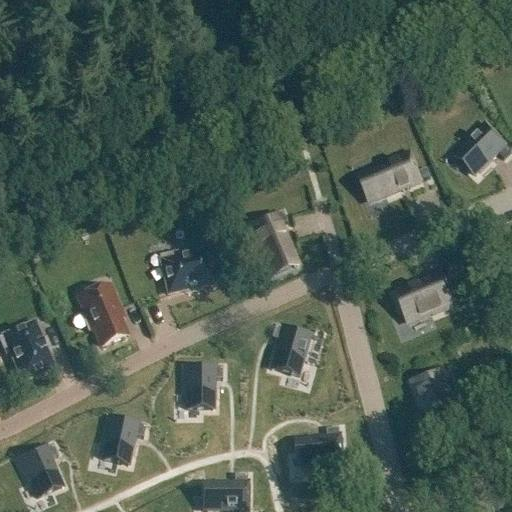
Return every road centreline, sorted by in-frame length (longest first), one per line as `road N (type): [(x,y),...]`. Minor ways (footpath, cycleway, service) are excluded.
road 1 (track): [(289,81),(0,213)]
road 2 (track): [(289,81),(479,0)]
